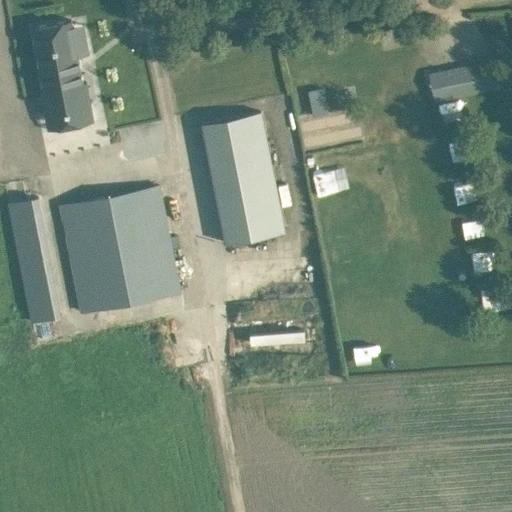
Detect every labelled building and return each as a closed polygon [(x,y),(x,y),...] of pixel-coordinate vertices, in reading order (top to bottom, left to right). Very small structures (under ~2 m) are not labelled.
[(71,19),(32,26),(49,113),(66,109),(67,111),(71,111),(70,108),(91,104),(87,81),(83,81),(71,19)] [(371,49),(412,47),(411,22),(370,24),(371,49)] [(495,60),(446,70),(429,73),(434,99),(500,86),(495,60)] [(320,86),(305,89),(310,114),(325,111),(320,86)] [(202,122),(226,241),(285,230),(261,110),(202,122)] [(105,117),(41,130),(46,155),(110,143),(105,117)] [(329,192),(347,179),(333,160),(315,173),(329,192)] [(61,204),(82,310),(181,290),(172,248),(170,235),(160,184),(61,204)] [(320,214),(320,216),(320,219),(320,222),(321,225),(322,227),(323,230),(324,232),(326,235),(327,237),(329,239),(331,241),(333,242),(336,244),(338,245),(341,246),(343,247),(346,248),(349,248),(351,248),(354,248),(357,248),(360,247),(362,246),(365,245),(367,244),(370,243),(372,241),(374,239),(376,237),(377,235),(379,233),(380,230),(381,228),(382,225),(383,222),(383,220),(383,217),(383,214),(383,211),(382,209),(382,206),(381,203),(379,201),(378,199),(376,196),(374,194),(372,192),(370,191),(368,189),(365,188),(363,187),(360,186),(357,185),(355,185),(352,185),(349,185),(346,185),(344,186),(341,186),(338,188),(336,189),(334,190),(331,192),(329,194),(327,196),(326,198),(324,200),(323,203),(322,205),(321,208),(320,211),(320,214)] [(7,202),(31,321),(62,314),(38,195),(7,202)] [(179,233),(170,235),(172,248),(182,246),(179,233)]
